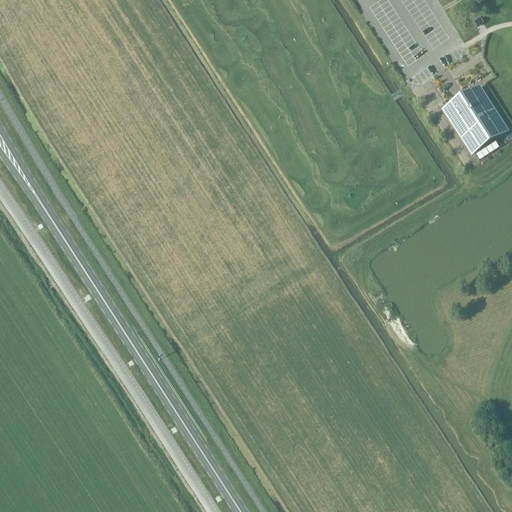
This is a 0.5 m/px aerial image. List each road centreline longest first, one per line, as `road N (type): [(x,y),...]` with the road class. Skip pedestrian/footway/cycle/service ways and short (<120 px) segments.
road 1 (primary): [(5,149),(240,511)]
road 2 (unclassified): [(0,189),(213,511)]
